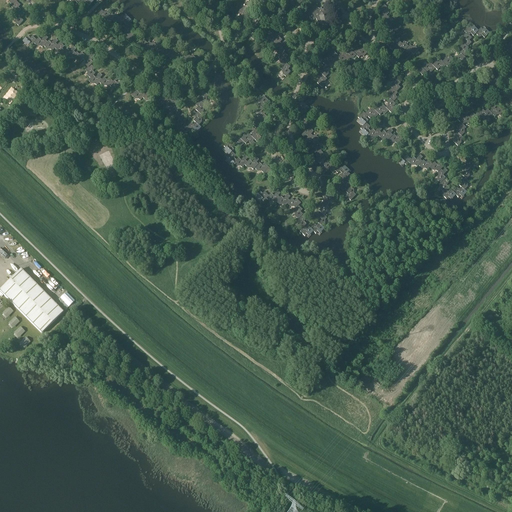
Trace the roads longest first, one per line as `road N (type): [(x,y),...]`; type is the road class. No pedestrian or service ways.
road 1 (residential): [(28,0),(172,87),(200,79),(248,24),(282,22)]
road 2 (residential): [(287,115),(293,146),(319,187),(298,189),(274,158),(281,121)]
